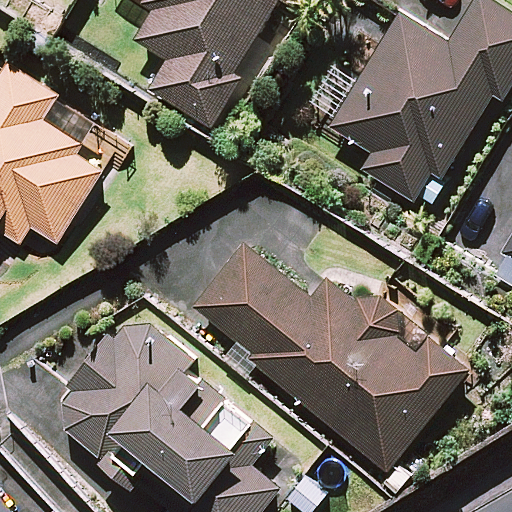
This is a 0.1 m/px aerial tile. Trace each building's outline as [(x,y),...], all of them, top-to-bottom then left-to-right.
[(147,0),(128,32),(171,57),(152,88),(217,127),(246,78),(236,73),(279,0),(290,0),(297,4),(299,0),(147,0)] [(344,0),(328,0),(310,22),(340,47),(365,17),(344,0)] [(511,89),(511,5),(503,0),(476,0),(452,41),(403,13),(381,50),(363,39),(347,65),(362,74),(333,124),(377,150),(366,169),(429,206),(496,92),(507,98),(511,89)] [(63,92),(14,60),(0,81),(0,227),(23,242),(34,225),(60,242),(106,170),(81,154),(87,144),(46,118),(63,92)] [(314,294),(250,241),(197,305),(266,361),(263,365),(389,469),(475,365),(437,333),(429,342),(337,266),(314,294)] [(163,350),(128,321),(80,379),(69,392),(68,428),(138,486),(143,481),(181,511),(263,511),(285,487),(255,462),(274,439),(232,405),(216,424),(188,402),(212,374),(171,340),(163,350)] [(0,511),(46,511),(0,452),(0,511)]
